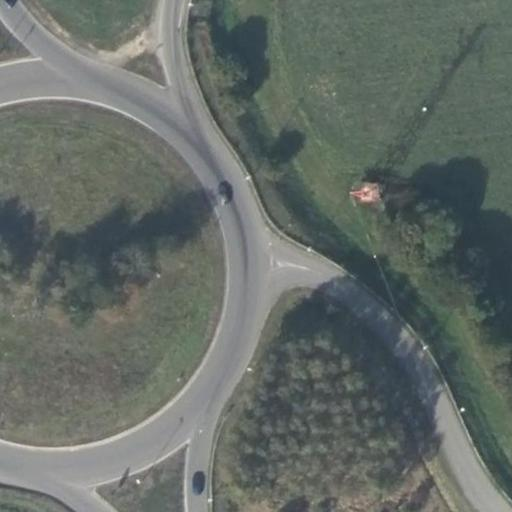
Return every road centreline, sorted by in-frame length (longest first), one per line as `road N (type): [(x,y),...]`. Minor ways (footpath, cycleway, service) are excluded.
road 1 (unclassified): [(496,511),(431,391),(374,311),(301,265),(246,253)]
road 2 (primary): [(33,471),(106,463),(171,430),(197,405)]
road 3 (primary): [(197,405),(242,318),(246,253)]
road 4 (trunk): [(191,136),(173,52),(177,0)]
road 5 (primary): [(246,253),(237,210),(191,136)]
road 6 (primary): [(101,83),(27,31),(1,0)]
